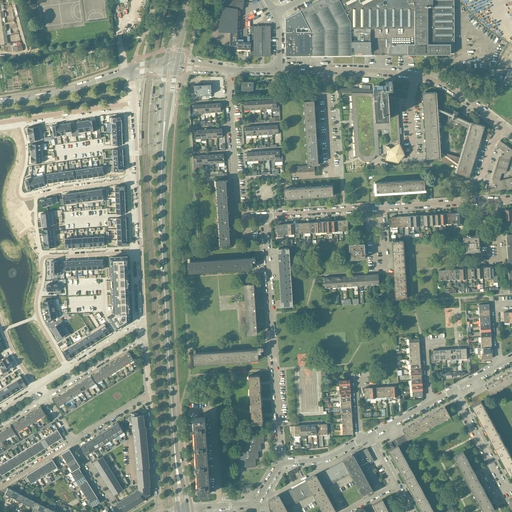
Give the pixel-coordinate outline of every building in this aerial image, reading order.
[(31,49),(17,0),(13,0),(14,2),(28,50),(31,49)] [(223,0),(223,6),(237,9),(243,9),(244,0),(223,0)] [(321,0),(300,11),(311,32),(311,56),(351,55),(351,48),(351,22),(339,0),(321,0)] [(454,42),(456,42),(456,34),(454,34),(453,0),(339,0),(351,22),(351,48),(354,48),(354,55),(370,55),(370,28),(371,28),(371,30),(373,29),(373,28),(432,28),(432,42),(433,42),(433,44),(425,44),(425,41),(417,41),(417,44),(390,44),(390,55),(441,55),(441,53),(454,53),(454,42)] [(237,42),(237,16),(240,16),(240,10),(237,10),(237,9),(223,6),(221,6),(219,23),(225,24),(224,32),(230,32),(229,46),(237,46),(237,42)] [(285,18),(285,32),(311,32),(300,11),(285,18)] [(2,15),(5,35),(14,34),(14,29),(11,29),(11,26),(9,27),(8,20),(8,16),(13,15),(13,14),(2,15)] [(311,32),(285,32),(286,56),(311,56),(311,32)] [(250,42),(237,42),(237,46),(236,51),(250,51),(250,52),(250,42)] [(244,82),(241,82),(241,90),(246,90),(246,93),(252,93),(252,90),(253,90),(253,82),(246,82),(244,82)] [(385,82),(386,85),(373,86),(373,89),(368,89),(364,88),(359,88),(354,88),(351,88),(347,88),(341,88),(337,88),(337,93),(338,93),(340,93),(343,93),(346,93),(351,93),(353,122),(355,157),(360,157),(360,159),(361,159),(361,160),(362,160),(362,161),(363,161),(364,161),(365,162),(366,162),(367,162),(368,162),(369,162),(370,161),(371,161),(372,160),(373,160),(373,159),(374,158),(375,157),(375,156),(379,155),(377,130),(388,130),(389,147),(387,146),(386,146),(386,148),(389,150),(386,159),(397,162),(404,154),(399,144),(400,144),(397,97),(399,97),(402,98),(406,99),(407,94),(403,93),(398,92),(392,91),(386,90),(386,88),(392,88),(392,85),(392,82),(385,82)] [(194,86),(194,96),(211,95),(211,84),(201,85),(201,83),(199,83),(199,85),(194,86)] [(443,105),(440,104),(435,103),(435,92),(422,93),(422,98),(416,96),(414,101),(418,102),(422,103),(423,103),(426,159),(432,159),(457,166),(455,173),(457,173),(469,177),(481,136),(488,140),(491,135),(487,132),(483,130),(484,126),(472,122),(472,123),(469,122),(463,119),(459,117),(457,116),(457,115),(458,115),(461,113),(452,109),(446,106),(443,105)] [(275,100),(270,100),(271,109),(276,109),(276,111),(279,111),(278,99),(275,100)] [(303,101),(304,114),(304,117),(315,116),(314,100),(303,101)] [(315,116),(304,117),(305,133),(316,132),(315,116)] [(95,120),(89,120),(91,132),(97,131),(97,133),(100,132),(99,126),(96,127),(95,120)] [(78,129),(75,130),(76,136),(79,136),(79,135),(85,134),(85,133),(83,121),(77,122),(78,129)] [(70,123),(64,124),(66,135),(66,137),(72,136),(72,137),(76,136),(75,130),(71,130),(70,123)] [(53,133),(50,133),(51,140),(54,139),(54,138),(60,137),(60,136),(58,125),(52,126),(53,133)] [(41,126),(27,128),(27,131),(28,131),(29,134),(42,132),(41,126)] [(29,137),(28,138),(28,140),(37,139),(37,142),(44,142),(42,132),(29,134),(29,137)] [(316,132),(305,133),(306,149),(317,148),(316,132)] [(511,149),(506,145),(500,141),(496,146),(500,149),(501,150),(504,152),(503,155),(501,154),(492,183),(494,184),(493,188),(491,188),(489,193),(511,187),(511,149)] [(317,148),(306,149),(307,165),(308,165),(311,165),(314,165),(318,165),(317,148)] [(279,151),(279,150),(274,151),(274,160),(274,161),(283,161),(282,151),(279,151)] [(202,164),(202,155),(196,156),(196,157),(193,157),(194,168),(197,167),(197,165),(202,164)] [(37,177),(39,187),(46,185),(43,175),(37,177)] [(30,176),(24,178),(26,184),(25,184),(26,187),(27,186),(28,190),(34,188),(31,177),(31,176),(30,176)] [(31,177),(34,188),(39,187),(37,177),(37,176),(31,177)] [(424,179),(408,180),(409,191),(417,190),(425,190),(424,179)] [(216,181),(217,196),(227,196),(226,180),(227,180),(215,180),(215,181),(216,181)] [(408,180),(392,181),(392,192),(401,191),(409,191),(408,180)] [(375,183),(376,193),(384,192),(392,192),(392,181),(375,183)] [(332,185),(316,186),(316,197),(325,196),(333,196),(332,185)] [(316,186),(300,187),(300,198),(309,197),(316,197),(316,186)] [(300,187),(284,189),(284,199),(293,198),(300,198),(300,187)] [(227,196),(217,196),(218,213),(228,212),(227,196)] [(47,199),(40,200),(42,207),(43,206),(43,207),(47,207),(46,206),(55,203),(53,197),(47,199)] [(22,208),(17,212),(24,221),(29,217),(22,208)] [(506,220),(511,220),(511,209),(505,210),(505,211),(503,211),(503,215),(506,215),(506,220)] [(228,212),(218,213),(219,229),(229,228),(228,212)] [(461,213),(456,213),(456,223),(457,226),(465,226),(465,220),(462,220),(462,219),(465,219),(464,213),(461,213)] [(229,228),(219,229),(220,244),(219,244),(219,245),(231,244),(230,244),(229,228)] [(473,236),(463,237),(464,252),(479,251),(479,245),(478,236),(473,236)] [(393,241),(393,250),(392,250),(392,253),(393,253),(396,299),(407,298),(403,240),(393,241)] [(364,243),(359,243),(349,244),(350,259),(365,258),(365,252),(365,248),(364,248),(364,243)] [(278,249),(279,255),(279,258),(278,258),(278,261),(279,261),(282,306),(292,306),(289,248),(278,249)] [(114,313),(109,316),(117,329),(129,321),(126,257),(111,258),(114,313)] [(251,258),(187,263),(188,273),(252,269),(252,264),(256,264),(256,261),(255,261),(255,257),(251,257),(251,258)] [(51,263),(50,263),(50,266),(51,266),(51,275),(61,275),(61,269),(57,269),(57,261),(51,261),(51,263)] [(492,268),(492,267),(487,267),(487,277),(488,279),(493,279),(493,282),(497,281),(496,267),(492,268)] [(330,287),(330,277),(324,278),(324,284),(322,284),(322,288),(324,288),(330,287)] [(247,284),(244,284),(245,301),(254,300),(253,284),(249,284),(249,283),(247,283),(247,284)] [(48,285),(47,285),(47,291),(54,291),(54,294),(61,294),(60,284),(51,285),(51,284),(48,284),(48,285)] [(55,299),(43,301),(44,308),(55,305),(55,306),(56,305),(55,299)] [(254,300),(245,301),(246,317),(255,317),(254,300)] [(55,305),(44,308),(45,313),(56,311),(55,306),(55,305)] [(56,311),(45,313),(46,320),(59,317),(57,311),(56,311)] [(255,317),(246,317),(247,334),(257,334),(255,317)] [(52,327),(50,329),(52,331),(54,334),(64,328),(64,327),(61,322),(63,321),(61,318),(55,322),(57,324),(52,327)] [(104,323),(99,326),(105,336),(110,333),(104,323)] [(64,328),(54,334),(56,336),(55,337),(57,339),(64,335),(65,338),(71,334),(66,326),(64,327),(64,328)] [(99,326),(94,329),(101,339),(105,336),(99,326)] [(90,331),(90,332),(90,333),(90,332),(96,342),(101,339),(94,329),(90,331)] [(86,335),(92,344),(96,342),(90,332),(90,333),(86,335)] [(81,337),(80,337),(81,338),(87,347),(92,344),(86,335),(85,334),(81,337)] [(81,338),(77,341),(82,350),(87,347),(81,338)] [(419,338),(408,339),(408,344),(409,344),(409,348),(419,347),(419,338)] [(77,341),(72,344),(78,353),(82,350),(77,341)] [(68,347),(73,356),(78,353),(72,344),(68,347)] [(67,346),(62,349),(68,359),(69,358),(70,358),(71,357),(73,356),(68,347),(67,346)] [(257,350),(193,354),(194,364),(233,362),(258,360),(258,356),(262,356),(262,354),(263,354),(263,350),(263,347),(257,347),(257,350)] [(439,360),(439,351),(439,350),(433,350),(434,356),(431,356),(431,362),(431,363),(434,363),(434,360),(439,360)] [(129,352),(125,355),(129,363),(134,360),(129,352)] [(125,355),(120,358),(125,366),(129,363),(125,355)] [(0,359),(0,368),(10,362),(9,359),(9,358),(8,356),(1,360),(0,359)] [(120,358),(115,361),(120,368),(125,366),(120,358)] [(115,361),(111,364),(115,371),(120,368),(115,361)] [(0,371),(4,377),(9,374),(7,371),(15,367),(13,364),(12,365),(10,362),(0,368),(0,371)] [(111,364),(106,367),(111,374),(115,371),(111,364)] [(106,367),(102,370),(106,377),(111,374),(106,367)] [(511,369),(499,377),(504,386),(511,381),(511,369)] [(102,370),(97,372),(102,380),(106,377),(102,370)] [(97,372),(92,375),(97,383),(102,380),(97,372)] [(20,375),(15,378),(21,388),(26,385),(20,375)] [(259,375),(248,376),(249,392),(260,391),(259,375)] [(91,376),(86,379),(91,386),(96,384),(91,376)] [(499,377),(485,385),(487,390),(490,394),(504,386),(499,377)] [(10,381),(11,382),(17,391),(21,388),(15,378),(10,381)] [(86,379),(82,382),(86,389),(91,386),(86,379)] [(11,382),(6,385),(12,394),(17,391),(11,382)] [(82,382),(77,385),(82,392),(86,389),(82,382)] [(6,385),(2,388),(8,397),(12,394),(6,385)] [(77,385),(73,388),(77,395),(82,392),(77,385)] [(73,388),(68,390),(73,398),(77,395),(73,388)] [(68,390),(64,393),(68,401),(73,398),(68,390)] [(260,391),(249,392),(250,408),(261,408),(260,391)] [(64,393),(59,396),(63,404),(68,401),(64,393)] [(59,396),(54,399),(59,406),(63,404),(59,396)] [(480,401),(477,403),(474,404),(471,406),(479,420),(488,415),(480,401)] [(41,407),(37,410),(41,417),(46,415),(41,407)] [(439,409),(436,411),(430,414),(435,424),(450,416),(445,407),(439,410),(439,409)] [(261,408),(250,408),(251,425),(262,424),(261,408)] [(37,410),(32,413),(36,420),(41,417),(37,410)] [(32,413),(27,416),(32,423),(36,420),(32,413)] [(149,494),(149,485),(150,485),(149,477),(148,469),(149,469),(145,425),(144,425),(143,415),(137,415),(137,413),(131,413),(132,416),(134,416),(135,427),(136,427),(141,475),(140,475),(140,478),(140,480),(141,489),(120,503),(119,501),(116,503),(119,507),(121,506),(125,511),(144,499),(143,498),(149,494)] [(424,417),(422,419),(416,422),(421,431),(435,424),(430,414),(425,417),(424,417)] [(488,415),(479,420),(486,434),(496,429),(488,415)] [(27,416),(23,419),(27,426),(32,423),(27,416)] [(205,417),(193,418),(193,426),(192,426),(193,430),(194,429),(194,437),(206,436),(205,417)] [(23,419),(18,422),(23,429),(27,426),(23,419)] [(18,422),(13,425),(18,432),(23,429),(18,422)] [(410,425),(408,426),(408,427),(402,430),(405,434),(407,439),(421,431),(416,422),(411,425),(410,425)] [(120,425),(118,423),(113,426),(119,435),(123,432),(122,429),(124,428),(121,424),(120,425)] [(11,426),(6,429),(11,436),(15,433),(11,426)] [(119,435),(113,426),(109,429),(114,437),(119,435)] [(6,429),(2,432),(6,439),(11,436),(6,429)] [(57,429),(53,432),(58,440),(62,437),(57,429)] [(114,437),(109,429),(104,432),(110,440),(114,437)] [(496,429),(486,434),(494,448),(503,443),(496,429)] [(58,440),(53,432),(48,435),(53,443),(58,440)] [(110,440),(104,432),(100,434),(105,443),(110,440)] [(105,443),(100,434),(95,437),(100,446),(105,443)] [(263,434),(248,435),(248,439),(245,439),(246,447),(242,447),(243,455),(240,455),(241,468),(256,467),(255,459),(258,459),(258,451),(261,451),(260,443),(264,443),(263,434)] [(48,435),(44,437),(49,446),(53,443),(48,435)] [(206,436),(194,437),(195,445),(194,445),(194,448),(195,448),(195,456),(207,455),(206,436)] [(49,446),(44,437),(40,440),(45,448),(49,446)] [(100,446),(95,437),(90,440),(96,449),(100,446)] [(45,448),(40,440),(35,443),(40,451),(45,448)] [(96,449),(90,440),(86,443),(91,452),(96,449)] [(35,443),(31,445),(36,454),(40,451),(35,443)] [(91,452),(86,443),(81,446),(82,448),(84,452),(85,452),(86,455),(91,452)] [(503,443),(494,448),(502,463),(511,458),(503,443)] [(31,445),(27,448),(32,456),(36,454),(31,445)] [(394,447),(390,450),(388,450),(396,464),(405,459),(398,445),(397,446),(394,447)] [(32,456),(27,448),(22,451),(28,459),(32,456)] [(69,448),(61,454),(64,458),(72,453),(69,448)] [(374,461),(368,450),(367,450),(363,452),(369,464),(374,461)] [(28,459),(22,451),(18,453),(23,462),(28,459)] [(463,451),(453,457),(456,463),(454,464),(455,467),(458,465),(461,471),(471,466),(463,451)] [(369,464),(363,452),(358,455),(364,466),(369,464)] [(23,462),(18,453),(14,456),(19,464),(23,462)] [(72,453),(64,458),(67,462),(75,457),(72,453)] [(375,486),(367,470),(362,472),(360,469),(354,457),(352,454),(342,460),(344,463),(321,475),(327,487),(350,474),(356,485),(361,494),(362,495),(367,492),(368,495),(373,493),(370,488),(375,486)] [(207,455),(195,456),(196,464),(195,464),(195,467),(195,468),(196,467),(197,475),(209,474),(207,455)] [(364,466),(358,455),(354,457),(360,469),(364,466)] [(19,464),(14,456),(9,459),(15,467),(19,464)] [(75,457),(67,462),(69,467),(77,462),(75,457)] [(96,467),(105,461),(102,457),(99,459),(96,460),(94,462),(93,462),(96,467)] [(511,459),(511,458),(502,463),(510,477),(511,476),(511,475),(511,459)] [(15,467),(9,459),(5,462),(10,470),(15,467)] [(57,467),(52,459),(48,462),(53,470),(57,467)] [(405,459),(396,464),(404,479),(413,474),(405,459)] [(99,471),(108,466),(105,461),(96,467),(99,471)] [(5,462),(1,464),(6,472),(10,470),(5,462)] [(53,470),(48,462),(43,465),(44,465),(49,473),(53,470)] [(77,462),(69,467),(72,471),(78,467),(80,466),(77,462)] [(49,473),(44,465),(43,465),(39,467),(39,468),(44,476),(49,473)] [(102,476),(111,471),(108,466),(99,471),(102,476)] [(471,466),(461,471),(464,477),(462,479),(463,481),(465,480),(469,486),(479,481),(471,466)] [(44,476),(39,468),(39,467),(35,470),(40,478),(44,476)] [(81,472),(78,467),(72,471),(70,472),(73,476),(81,472)] [(40,478),(35,470),(30,473),(31,473),(35,481),(40,478)] [(105,481),(114,475),(111,471),(102,476),(105,481)] [(301,471),(292,476),(295,480),(304,476),(301,471)] [(83,476),(81,472),(73,476),(76,481),(83,476)] [(35,481),(31,473),(30,473),(26,475),(31,484),(35,481)] [(209,474),(197,475),(197,483),(196,483),(196,486),(197,486),(198,494),(210,494),(209,474)] [(413,474),(404,479),(411,493),(421,488),(413,474)] [(108,485),(117,480),(114,475),(105,481),(108,485)] [(338,506),(329,490),(324,493),(322,489),(327,487),(321,475),(316,478),(315,475),(305,480),(307,483),(313,494),(319,506),(322,511),(334,511),(333,509),(338,506)] [(86,480),(83,476),(76,481),(78,485),(86,480)] [(89,485),(86,480),(78,485),(81,489),(89,485)] [(111,490),(119,484),(117,480),(108,485),(111,490)] [(479,481),(469,486),(472,492),(469,493),(471,496),(473,494),(477,500),(486,495),(479,481)] [(313,494),(307,483),(302,485),(308,497),(313,494)] [(114,495),(122,489),(119,484),(111,490),(114,495)] [(91,489),(89,485),(81,489),(84,494),(91,489)] [(308,497),(302,485),(293,490),(299,502),(308,497)] [(8,488),(7,489),(5,488),(2,491),(5,492),(3,497),(7,499),(8,498),(10,498),(13,491),(8,488)] [(14,502),(19,493),(18,493),(19,490),(15,488),(13,491),(10,498),(11,499),(10,500),(14,502)] [(421,488),(411,493),(419,507),(428,502),(421,488)] [(94,493),(91,489),(84,494),(86,498),(94,493)] [(24,496),(20,494),(21,491),(19,490),(18,493),(19,493),(14,502),(18,504),(19,503),(20,504),(24,496)] [(299,502),(293,490),(288,493),(294,504),(299,502)] [(97,498),(94,493),(86,498),(89,502),(97,498)] [(288,511),(286,511),(285,509),(294,504),(288,493),(279,498),(277,495),(273,497),(268,500),(269,503),(270,511),(292,511),(292,510),(288,511)] [(29,499),(25,508),(29,510),(30,508),(31,509),(35,502),(30,499),(32,496),(30,495),(28,498),(29,499)] [(486,495),(477,500),(480,507),(477,508),(479,510),(481,509),(482,511),(490,511),(495,510),(486,495)] [(29,499),(28,498),(24,496),(20,504),(22,504),(21,506),(25,508),(29,499)] [(97,498),(89,502),(92,507),(103,500),(101,499),(101,498),(98,500),(97,498)] [(388,511),(382,499),(372,504),(376,511),(388,511)] [(41,501),(39,504),(40,504),(36,511),(42,511),(46,507),(41,505),(43,502),(41,501)] [(39,504),(35,502),(31,509),(32,510),(32,511),(33,511),(36,511),(40,504),(39,504)] [(433,511),(428,502),(419,507),(421,511),(433,511)]
